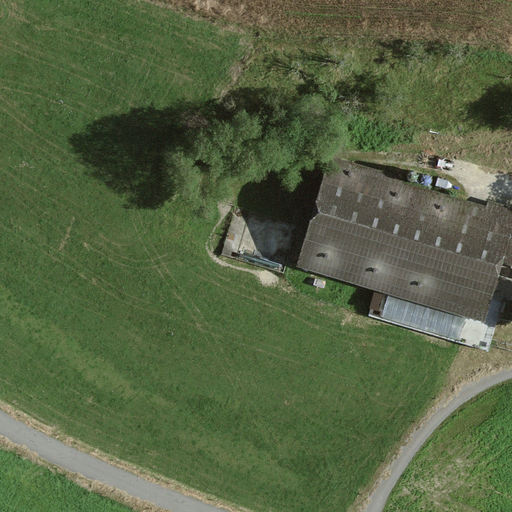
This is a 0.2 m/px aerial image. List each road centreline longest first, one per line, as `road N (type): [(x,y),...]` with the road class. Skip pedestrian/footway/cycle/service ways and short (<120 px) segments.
road 1 (unclassified): [(0,423),(203,511)]
road 2 (track): [(511,372),(453,403),(409,451),(372,511)]
